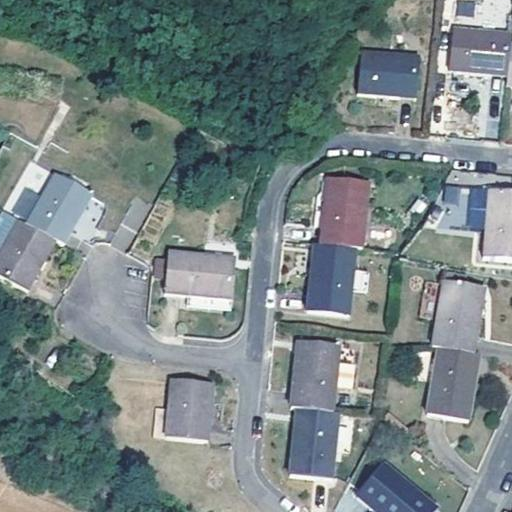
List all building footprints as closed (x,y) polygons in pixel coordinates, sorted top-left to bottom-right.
[(477,58),(508,63),(510,39),(511,28),(454,23),(450,63),(476,66),(477,58)] [(415,84),(417,51),(360,44),(356,85),(382,87),(383,81),(415,84)] [(476,66),(507,69),(508,63),(477,58),(476,66)] [(414,91),(415,84),(383,81),(382,87),(414,91)] [(352,250),(360,251),(362,213),(356,212),(358,184),(323,181),(317,247),(352,250)] [(356,212),(362,213),(365,185),(358,184),(356,212)] [(53,251),(62,255),(88,206),(51,185),(24,235),(53,251)] [(25,221),(37,193),(22,186),(9,214),(25,221)] [(481,256),(511,257),(511,192),(486,190),(481,256)] [(131,195),(111,246),(129,253),(149,202),(131,195)] [(0,261),(16,230),(4,224),(0,230),(0,261)] [(0,288),(25,302),(53,251),(24,235),(16,230),(0,261),(0,288)] [(315,277),(317,247),(311,246),(309,277),(315,277)] [(347,317),(352,250),(317,247),(315,277),(309,277),(306,315),(347,317)] [(185,315),(228,320),(231,284),(202,280),(202,274),(163,270),(162,279),(161,296),(160,313),(185,315)] [(202,280),(231,284),(232,277),(202,274),(202,280)] [(161,296),(162,279),(152,278),(151,295),(161,296)] [(440,281),(432,347),(437,348),(474,353),(478,317),(474,316),(477,286),(440,281)] [(474,316),(478,317),(482,286),(477,286),(474,316)] [(228,320),(185,315),(184,326),(227,329),(228,320)] [(302,412),(332,415),(335,388),(337,366),(338,349),(302,346),(300,375),(293,375),(290,411),(296,412),(302,412)] [(300,375),(302,346),(296,346),(293,375),(300,375)] [(474,353),(437,348),(430,414),(470,419),(474,382),(470,382),(474,353)] [(478,354),(474,353),(470,382),(474,382),(478,354)] [(353,367),(337,366),(335,388),(351,389),(353,367)] [(209,450),(212,393),(171,391),(168,448),(209,450)] [(331,483),(338,415),(332,415),(302,412),(299,441),(294,440),(291,480),(331,483)] [(299,441),(302,412),(296,412),(294,440),(299,441)] [(414,489),(383,466),(359,498),(375,511),(376,511),(432,511),(434,511),(411,493),(414,489)] [(437,507),(414,489),(411,493),(434,511),(437,507)]
